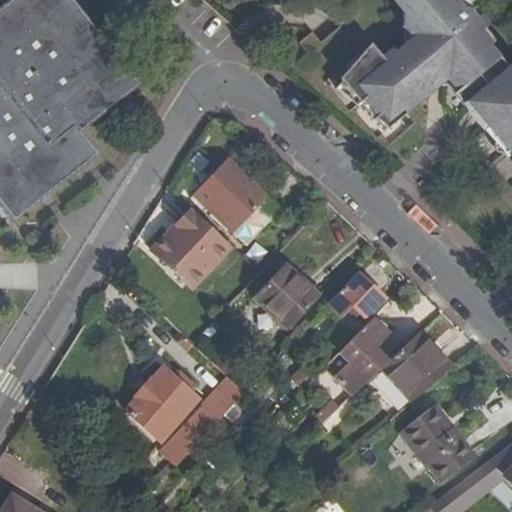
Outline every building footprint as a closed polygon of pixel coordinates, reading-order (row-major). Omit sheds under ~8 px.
[(99,154),(81,132),(140,85),(72,0),(7,0),(0,6),(0,207),(12,223),(99,154)] [(394,0),(394,3),(403,13),(403,20),(416,36),(396,53),(392,49),(382,58),(371,44),(340,80),(350,92),(347,95),(358,104),(363,100),(371,110),(368,113),(387,129),(426,97),(427,90),(444,75),(457,92),(454,94),(464,107),(467,105),(467,106),(473,101),(480,110),(475,114),(487,128),(484,130),(494,142),(497,140),(511,157),(511,66),(509,69),(490,47),(496,41),(471,11),(469,10),(468,9),(466,9),(463,9),(456,0),(394,0)] [(237,174),(240,170),(227,158),(192,194),(233,233),(267,196),(251,181),(248,184),(237,174)] [(251,181),(240,170),(237,174),(248,184),(251,181)] [(280,208),(267,196),(233,233),(246,245),(280,208)] [(190,208),(173,225),(179,230),(155,255),(191,289),(230,246),(190,208)] [(173,225),(150,250),(155,255),(179,230),(173,225)] [(286,329),(318,295),(285,264),(253,299),(286,329)] [(357,272),(327,304),(341,317),(352,306),(366,319),(385,298),(357,272)] [(365,383),(388,361),(374,347),(388,333),(372,317),(324,366),(352,396),(365,383)] [(420,331),(388,361),(365,383),(395,414),(451,366),(420,331)] [(124,410),(160,442),(198,398),(162,367),(124,410)] [(330,402),(327,406),(334,413),(337,410),(330,402)] [(435,404),(433,405),(450,428),(453,426),(435,404)] [(174,466),(218,420),(207,410),(202,405),(158,451),(174,466)] [(433,405),(399,431),(439,483),(476,456),(453,426),(450,428),(433,405)] [(322,424),(334,413),(327,406),(316,417),(322,424)] [(502,473),(511,483),(511,442),(489,460),(502,473)] [(489,460),(432,505),(437,511),(450,511),(466,500),(463,497),(483,482),(485,485),(502,473),(489,460)] [(466,500),(485,485),(483,482),(463,497),(466,500)] [(0,511),(39,511),(11,494),(0,511)] [(320,511),(312,502),(299,511),(320,511)]
